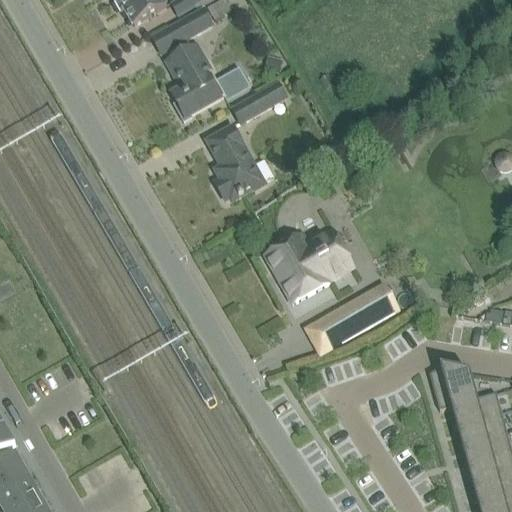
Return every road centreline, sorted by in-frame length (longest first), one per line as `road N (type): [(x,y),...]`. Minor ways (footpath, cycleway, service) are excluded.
road 1 (residential): [(328,511),(22,0)]
road 2 (residential): [(511,367),(433,355),(340,399),(410,511)]
road 3 (residential): [(77,511),(0,376)]
